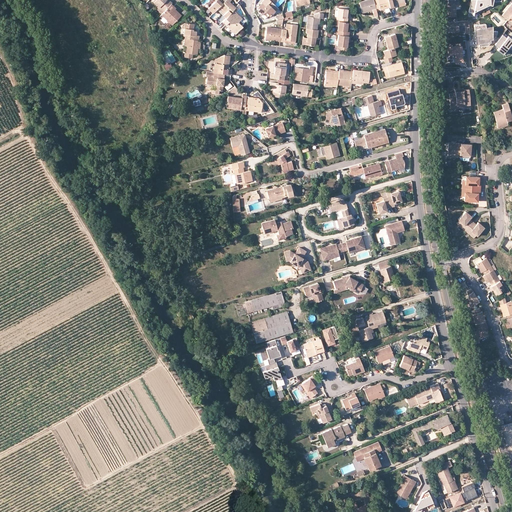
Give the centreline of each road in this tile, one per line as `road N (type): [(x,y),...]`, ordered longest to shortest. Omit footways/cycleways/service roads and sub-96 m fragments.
road 1 (track): [(0,57),(20,133),(160,363)]
road 2 (secondary): [(441,264),(507,511)]
road 3 (residential): [(415,143),(429,270),(451,362)]
road 4 (secondary): [(430,76),(428,165),(441,264)]
road 5 (track): [(0,453),(160,363)]
road 6 (residential): [(417,15),(376,29),(361,61),(257,48)]
road 7 (residential): [(291,373),(324,363),(341,387),(379,376),(408,381),(451,362)]
road 8 (track): [(132,0),(158,68),(141,134),(125,149)]
road 9 (residential): [(451,362),(494,511)]
road 10 (track): [(236,485),(160,363)]
road 11 (residential): [(511,154),(498,165),(500,234),(462,258)]
road 12 (residential): [(417,15),(415,143)]
